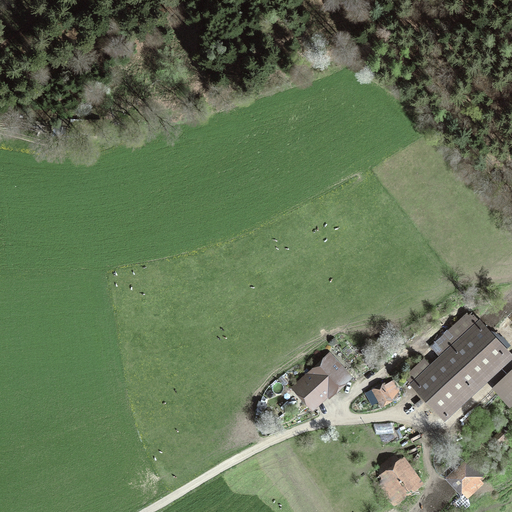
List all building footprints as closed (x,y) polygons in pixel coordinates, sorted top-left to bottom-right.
[(501,352),(468,318),(430,354),(434,359),(413,380),(446,415),(474,388),(469,382),(501,352)] [(287,391),(309,417),(349,383),(328,357),(287,391)] [(511,377),(489,397),(506,416),(511,410),(511,377)] [(393,384),(366,399),(372,411),(399,396),(393,384)] [(502,429),(493,438),(498,443),(507,435),(502,429)] [(401,460),(369,479),(388,511),(396,511),(422,497),(401,460)] [(483,482),(467,464),(443,485),(460,503),(483,482)]
